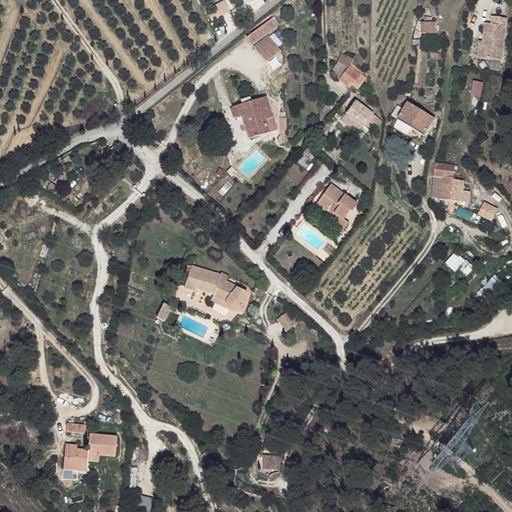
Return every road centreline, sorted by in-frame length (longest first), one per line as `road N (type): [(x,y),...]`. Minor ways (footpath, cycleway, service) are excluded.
road 1 (residential): [(510,511),(463,464),(354,383),(338,338),(312,307),(116,129)]
road 2 (unknown): [(150,155),(139,192),(97,240),(99,351),(146,423),(192,439),(217,511)]
road 3 (residential): [(116,129),(274,0)]
road 4 (unknown): [(424,199),(435,221),(424,255),(367,321),(327,325)]
road 5 (unknown): [(0,287),(86,376),(92,402),(74,411)]
road 6 (residential): [(116,129),(77,140),(0,186)]
